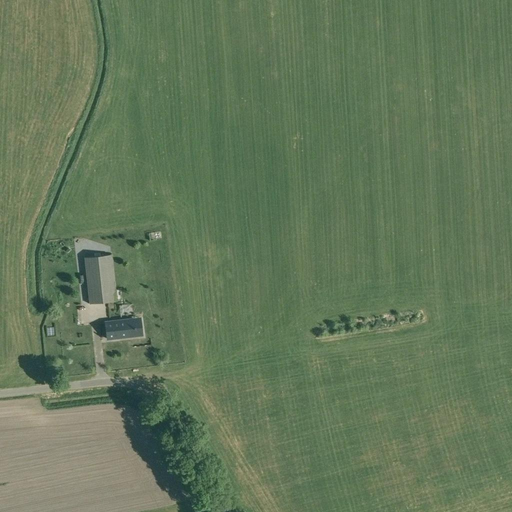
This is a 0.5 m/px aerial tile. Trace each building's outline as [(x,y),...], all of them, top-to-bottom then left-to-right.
[(84,258),(89,299),(102,298),(115,297),(110,255),(84,258)] [(62,272),(69,271),(67,259),(60,261),(62,272)] [(83,315),(62,316),(63,328),(53,328),(53,333),(83,331),(83,315)] [(133,319),(106,323),(107,338),(135,335),(133,319)] [(125,341),(106,340),(106,359),(120,359),(120,346),(125,346),(125,341)] [(87,344),(67,345),(68,364),(88,363),(87,344)] [(156,350),(157,359),(168,358),(167,348),(156,350)] [(123,360),(108,361),(108,371),(123,370),(123,360)]
